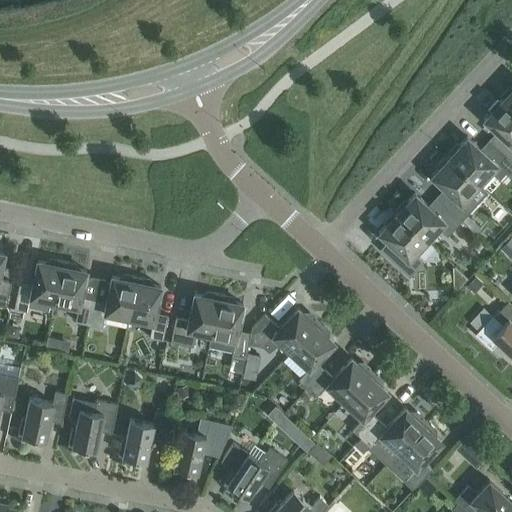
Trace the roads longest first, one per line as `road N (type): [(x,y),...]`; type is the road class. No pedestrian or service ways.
road 1 (residential): [(0,215),(213,254),(248,218),(254,193)]
road 2 (residential): [(511,51),(322,255)]
road 3 (residential): [(322,255),(511,425)]
road 4 (residential): [(198,511),(181,498),(0,462)]
